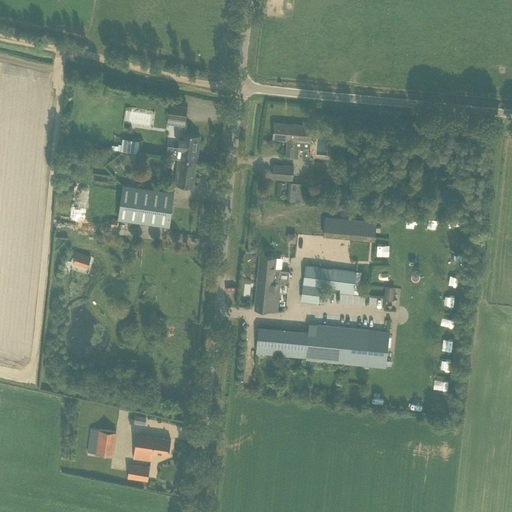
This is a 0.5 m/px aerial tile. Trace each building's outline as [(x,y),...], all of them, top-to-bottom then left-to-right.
[(170,104),(168,118),(186,120),(188,106),(170,104)] [(274,123),(273,139),(282,139),(288,139),(286,156),(294,157),(295,146),(309,147),(311,126),(296,125),(296,126),(286,125),(286,126),(283,126),(283,124),(274,123)] [(168,146),(167,155),(179,157),(196,159),(200,136),(190,135),(183,134),(182,146),(180,146),(180,147),(168,146)] [(122,139),(121,150),(138,153),(140,141),(122,139)] [(196,159),(179,157),(175,184),(193,187),(196,159)] [(293,167),(274,165),(273,178),(292,179),(293,167)] [(307,184),(291,182),(290,200),(305,201),(307,184)] [(169,226),(173,192),(125,185),(120,219),(169,226)] [(325,217),(323,237),(334,238),(336,217),(325,217)] [(359,219),(336,217),(334,238),(357,240),(359,219)] [(359,219),(357,240),(374,241),(376,221),(359,219)] [(297,234),(288,233),(287,241),(296,242),(297,234)] [(345,248),(336,246),(334,255),(352,259),(356,242),(347,240),(345,248)] [(76,251),(71,263),(87,269),(92,257),(76,251)] [(260,255),(255,309),(278,311),(280,284),(288,284),(290,271),(281,270),(282,258),(275,257),(260,255)] [(347,294),(348,290),(354,291),(356,271),(320,266),(309,265),(306,265),(301,301),(317,303),(320,286),(340,289),(340,293),(347,294)] [(449,287),(458,288),(459,277),(450,277),(449,287)] [(386,287),(385,300),(393,300),(394,287),(386,287)] [(309,323),(308,332),(259,327),(256,353),(346,362),(386,366),(390,331),(381,330),(309,323)] [(443,350),(453,351),(453,342),(443,341),(443,350)] [(442,364),(442,372),(450,373),(451,364),(442,364)] [(351,401),(359,401),(359,391),(352,390),(351,401)] [(373,403),(381,404),(382,395),(373,395),(373,403)] [(415,396),(414,410),(423,411),(425,397),(415,396)] [(393,398),(392,406),(400,407),(400,399),(393,398)] [(145,425),(146,417),(135,416),(134,423),(145,425)] [(86,452),(113,456),(116,432),(90,428),(86,452)] [(134,458),(141,460),(151,461),(152,452),(169,455),(171,440),(161,438),(138,434),(134,458)] [(150,467),(129,464),(127,478),(147,481),(150,467)]
